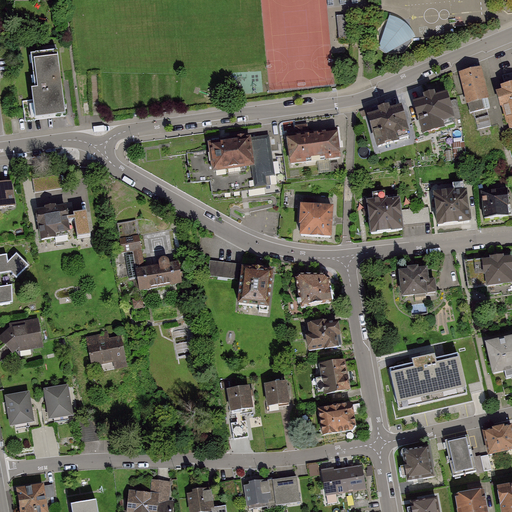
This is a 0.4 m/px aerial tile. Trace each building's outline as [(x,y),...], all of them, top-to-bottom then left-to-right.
[(353,13),(336,15),(339,39),(355,38),(353,13)] [(398,20),(389,18),(379,51),(387,56),(416,40),(411,31),(406,26),(398,20)] [(58,53),(30,57),(35,95),(32,96),(36,126),(67,122),(62,85),(58,53)] [(480,71),(461,75),(470,113),(489,108),(480,71)] [(504,93),(498,95),(501,108),(503,107),(508,124),(509,123),(511,129),(511,75),(510,76),(511,84),(511,85),(503,88),(504,93)] [(427,102),(415,105),(424,134),(454,126),(446,96),(434,100),(433,96),(426,98),(427,102)] [(373,113),(371,108),(361,113),(363,118),(373,113)] [(381,115),(370,119),(379,148),(409,139),(400,109),(389,113),(388,109),(380,112),(381,115)] [(491,127),(489,116),(475,120),(478,130),(491,127)] [(296,130),(287,131),(291,165),(340,158),(336,131),(308,135),(307,126),(296,127),(296,130)] [(210,145),(211,150),(189,153),(193,183),(211,181),(213,193),(241,189),(240,186),(251,184),(251,188),(271,186),(270,177),(274,176),(269,137),(250,139),(249,135),(220,139),(221,144),(210,145)] [(464,143),(454,144),(455,157),(466,156),(464,143)] [(63,189),(63,175),(35,177),(36,191),(63,189)] [(7,184),(0,184),(0,211),(11,209),(7,184)] [(505,192),(481,194),(484,221),(508,218),(505,192)] [(465,195),(433,199),(437,226),(468,223),(465,195)] [(398,203),(365,206),(368,235),(400,232),(398,203)] [(64,204),(35,208),(40,243),(69,239),(64,204)] [(332,212),(301,209),(298,238),(329,241),(332,212)] [(136,221),(117,224),(122,254),(133,252),(133,256),(126,257),(130,280),(138,279),(140,290),(181,283),(181,281),(183,281),(182,273),(180,273),(178,264),(169,266),(169,263),(168,261),(167,260),(165,259),(163,259),(162,260),(160,261),(159,263),(159,264),(159,267),(144,270),(136,221)] [(3,256),(0,256),(0,305),(7,305),(7,286),(0,287),(0,273),(6,273),(12,279),(25,267),(13,255),(4,264),(3,256)] [(484,260),(465,262),(469,289),(511,283),(511,271),(511,270),(511,268),(511,259),(503,260),(502,258),(491,259),(492,261),(484,262),(484,260)] [(239,266),(210,262),(208,277),(238,280),(239,266)] [(253,271),(243,269),(239,305),(260,308),(259,313),(268,314),(273,273),(262,272),(262,271),(253,269),(253,271)] [(409,272),(400,273),(403,296),(415,295),(415,301),(427,300),(426,294),(436,293),(434,281),(427,282),(426,270),(417,271),(416,269),(409,270),(409,272)] [(299,276),(296,280),(301,309),(333,303),(329,279),(325,277),(299,276)] [(191,291),(182,292),(184,301),(193,299),(191,291)] [(142,299),(133,301),(134,309),(143,308),(142,299)] [(37,322),(8,326),(13,354),(41,349),(37,322)] [(325,324),(309,326),(311,335),(307,336),(310,351),(325,349),(325,350),(341,347),(337,323),(325,325),(325,324)] [(123,335),(91,340),(96,367),(128,362),(123,335)] [(511,337),(486,343),(492,374),(511,370),(511,337)] [(454,354),(394,367),(404,412),(464,398),(461,385),(454,354)] [(344,363),(321,367),(326,394),(349,390),(344,363)] [(287,382),(266,385),(269,406),(279,404),(279,407),(290,405),(287,382)] [(475,382),(461,385),(464,398),(465,404),(479,401),(475,382)] [(65,386),(41,390),(46,420),(69,417),(65,386)] [(249,388),(228,392),(232,412),(252,409),(249,388)] [(26,393),(2,397),(6,426),(31,422),(26,393)] [(352,405),(319,411),(323,436),(352,431),(355,426),(352,405)] [(246,422),(231,424),(234,440),(249,438),(246,422)] [(511,431),(511,426),(484,432),(489,455),(511,449),(511,431)] [(468,437),(445,442),(453,478),(476,472),(476,474),(492,471),(488,455),(473,459),(468,437)] [(403,450),(402,451),(402,452),(401,453),(401,455),(402,456),(403,457),(404,457),(408,482),(432,478),(428,449),(408,452),(407,451),(406,450),(405,450),(403,450)] [(313,474),(323,473),(322,464),(312,465),(313,474)] [(355,508),(367,506),(360,468),(324,475),(327,495),(352,491),(355,508)] [(298,477),(268,481),(272,507),(301,504),(298,477)] [(170,511),(172,483),(152,481),(151,494),(130,492),(128,511),(170,511)] [(268,481),(243,484),(246,510),(272,507),(268,481)] [(47,486),(20,490),(23,511),(43,511),(50,511),(47,486)] [(511,511),(511,487),(500,490),(503,511),(511,511)] [(209,491),(187,493),(188,511),(202,511),(211,510),(209,491)] [(486,511),(483,492),(456,497),(458,511),(486,511)] [(438,511),(436,499),(412,504),(413,511),(438,511)] [(99,511),(98,503),(70,507),(70,511),(99,511)]
